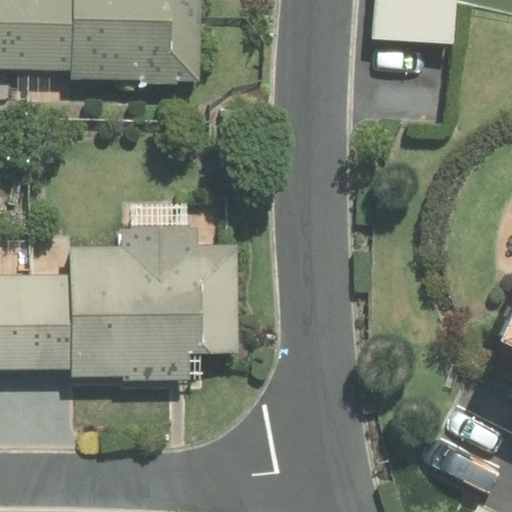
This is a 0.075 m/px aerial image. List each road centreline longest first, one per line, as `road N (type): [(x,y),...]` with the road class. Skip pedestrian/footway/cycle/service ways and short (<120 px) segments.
road 1 (residential): [(326,476),(304,206),(312,0)]
road 2 (residential): [(0,483),(326,476)]
